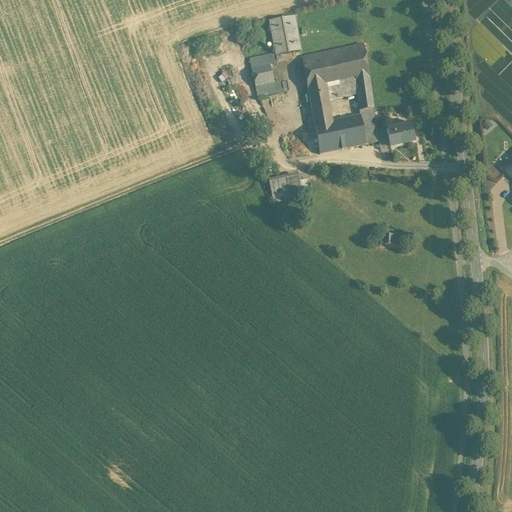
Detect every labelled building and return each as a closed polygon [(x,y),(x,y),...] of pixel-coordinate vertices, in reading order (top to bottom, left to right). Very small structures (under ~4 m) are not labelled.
[(294,17),(269,22),(275,56),(280,56),(300,52),(294,17)] [(386,131),(387,131),(387,129),(378,131),(363,52),(302,64),(320,155),(388,141),(386,131)] [(270,66),(251,70),(255,87),(274,83),(274,82),(273,82),(270,67),(270,66)] [(387,131),(386,131),(388,141),(390,148),(416,143),(412,124),(403,126),(404,127),(387,131)] [(511,158),(502,169),(511,178),(511,158)] [(298,177),(269,183),(273,205),(302,199),(298,177)] [(394,236),(386,235),(385,246),(394,246),(394,236)]
